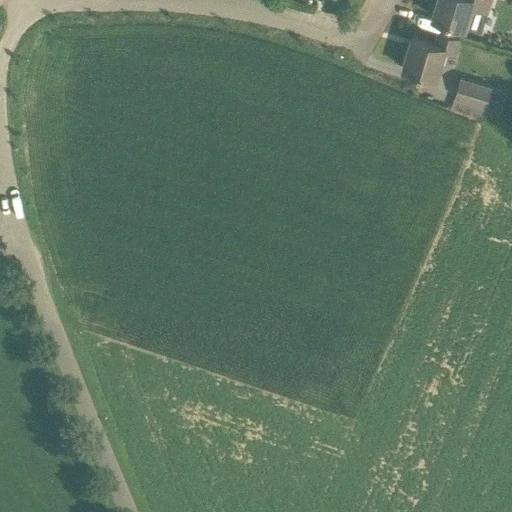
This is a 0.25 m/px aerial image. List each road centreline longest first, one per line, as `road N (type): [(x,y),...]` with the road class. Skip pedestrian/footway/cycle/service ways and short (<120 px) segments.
road 1 (unclassified): [(30,17),(42,5),(178,3),(355,41),(388,0)]
road 2 (unclassified): [(128,511),(11,226)]
